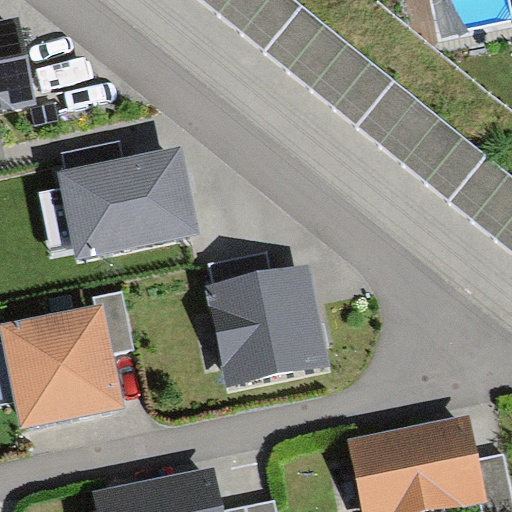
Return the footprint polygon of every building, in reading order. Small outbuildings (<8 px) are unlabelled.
[(511,210),(267,0),(179,0),(508,283),(511,278),(511,210)] [(0,112),(15,110),(0,33),(0,112)] [(126,164),(121,136),(60,148),(65,176),(126,164)] [(189,246),(174,161),(54,182),(70,268),(189,246)] [(273,280),(266,252),(205,267),(212,294),(273,280)] [(302,281),(206,300),(224,384),(319,365),(302,281)] [(121,298),(96,303),(107,363),(132,358),(121,298)] [(111,416),(91,318),(0,336),(0,356),(16,435),(111,416)] [(457,433),(347,456),(358,511),(469,511),(473,511),(464,468),(457,433)] [(505,511),(496,462),(464,468),(473,511),(505,511)] [(209,511),(203,479),(94,501),(96,511),(209,511)]
